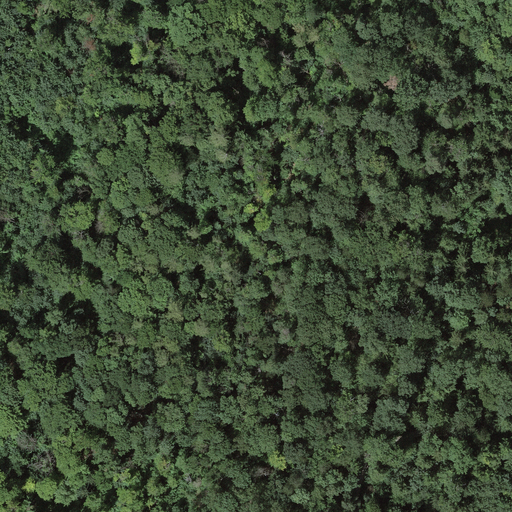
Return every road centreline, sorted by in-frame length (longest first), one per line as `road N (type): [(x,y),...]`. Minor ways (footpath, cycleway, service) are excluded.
road 1 (track): [(0,284),(36,211),(192,0)]
road 2 (track): [(354,511),(365,462),(414,433),(445,432),(511,462)]
